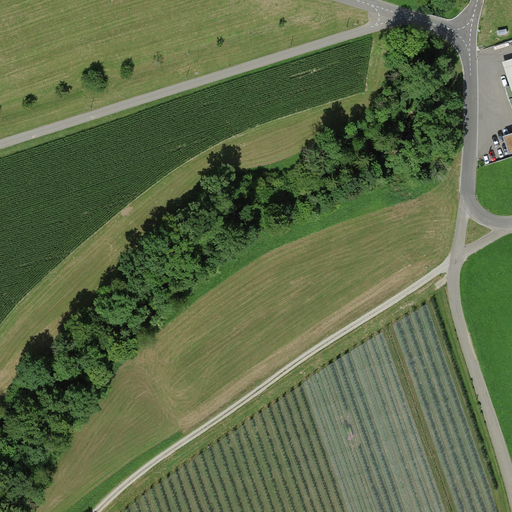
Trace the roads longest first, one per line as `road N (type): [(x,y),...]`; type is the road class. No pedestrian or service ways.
road 1 (track): [(457,258),(135,474),(98,511)]
road 2 (unclassified): [(0,144),(373,26),(387,15)]
road 3 (unclassified): [(511,479),(459,319),(457,258)]
road 4 (unclassified): [(465,34),(467,187)]
